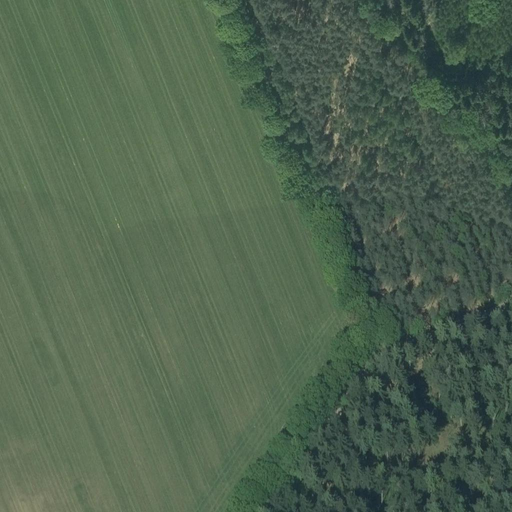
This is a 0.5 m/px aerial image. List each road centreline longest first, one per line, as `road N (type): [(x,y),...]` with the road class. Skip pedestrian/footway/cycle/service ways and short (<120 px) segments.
road 1 (track): [(235,0),(369,351)]
road 2 (track): [(369,351),(266,511)]
road 3 (track): [(511,123),(416,42),(384,0)]
road 4 (track): [(511,295),(369,351)]
